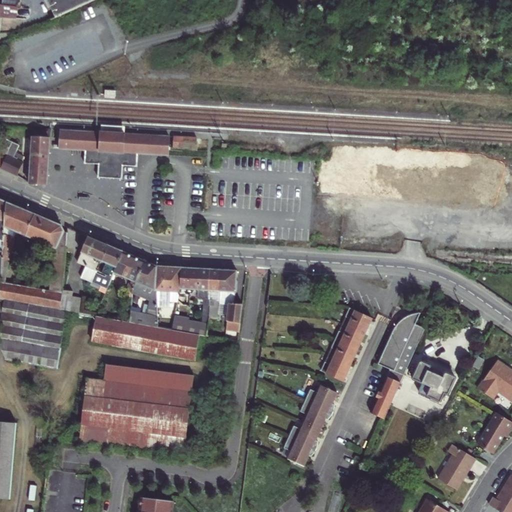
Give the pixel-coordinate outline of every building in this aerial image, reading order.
[(11,0),(6,0),(5,14),(22,15),(24,2),(11,0)] [(55,0),(63,16),(93,0),(55,0)] [(95,133),(61,132),(60,141),(60,151),(86,152),(85,164),(99,165),(99,178),(107,179),(121,180),(122,167),(137,167),(138,154),(169,156),(170,137),(118,134),(109,134),(95,133)] [(0,168),(18,176),(24,163),(13,159),(19,145),(3,138),(0,144),(0,168)] [(32,138),(29,184),(46,185),(50,139),(32,138)] [(348,187),(347,193),(394,196),(396,164),(401,164),(402,150),(347,146),(344,187),(348,187)] [(34,211),(7,200),(2,251),(0,271),(4,272),(15,228),(24,232),(34,211)] [(62,223),(34,211),(24,232),(53,245),(49,282),(63,285),(65,248),(67,230),(64,230),(62,223)] [(68,225),(67,230),(65,248),(74,249),(79,230),(68,225)] [(108,243),(87,234),(77,259),(86,263),(83,268),(88,270),(85,276),(90,278),(96,264),(98,265),(108,243)] [(122,249),(108,243),(98,265),(97,268),(107,273),(106,275),(110,277),(113,270),(122,249)] [(144,258),(122,249),(113,270),(130,277),(124,289),(130,291),(144,258)] [(155,263),(144,258),(130,291),(154,296),(154,289),(155,263)] [(180,265),(155,263),(154,289),(176,290),(177,285),(180,265)] [(187,265),(180,265),(177,285),(185,286),(187,265)] [(198,265),(187,265),(185,286),(186,286),(186,293),(195,294),(198,265)] [(208,266),(198,265),(195,294),(200,294),(199,306),(207,307),(208,266)] [(218,266),(208,266),(207,307),(207,312),(214,312),(216,291),(218,266)] [(218,266),(216,291),(236,292),(238,267),(218,266)] [(0,278),(0,296),(29,302),(61,308),(62,292),(0,278)] [(62,292),(61,308),(67,309),(81,311),(82,297),(72,296),(73,292),(62,291),(62,292)] [(54,369),(61,335),(34,329),(29,355),(19,353),(29,302),(0,296),(0,348),(3,358),(54,369)] [(168,299),(154,298),(155,310),(156,314),(157,325),(172,328),(173,316),(167,316),(168,299)] [(243,302),(230,300),(227,317),(241,319),(243,302)] [(61,308),(29,302),(19,353),(29,355),(34,329),(61,335),(67,309),(61,308)] [(374,316),(351,306),(346,315),(353,318),(346,334),(339,330),(336,338),(332,346),(339,349),(332,365),(326,362),(322,369),(345,380),(374,316)] [(129,320),(157,325),(156,314),(140,311),(139,316),(134,315),(133,317),(129,316),(129,320)] [(129,320),(95,314),(91,339),(194,357),(198,332),(172,328),(157,325),(129,320)] [(208,321),(173,314),(173,316),(172,328),(198,332),(206,334),(208,321)] [(409,315),(405,317),(401,319),(398,320),(396,322),(378,363),(391,368),(394,370),(390,377),(388,376),(371,412),(386,418),(427,326),(416,322),(420,314),(409,315)] [(353,318),(346,315),(339,330),(346,334),(353,318)] [(339,349),(332,346),(326,362),(332,365),(339,349)] [(436,364),(424,358),(416,377),(425,381),(434,385),(431,393),(444,399),(447,391),(451,393),(459,374),(449,369),(446,374),(434,368),(436,364)] [(509,370),(498,363),(479,391),(494,401),(499,394),(511,402),(511,374),(508,372),(509,370)] [(78,444),(135,450),(183,456),(192,378),(105,367),(103,383),(86,381),(78,444)] [(434,385),(425,381),(422,389),(431,393),(434,385)] [(340,391),(323,383),(319,391),(313,388),(308,399),(303,410),(309,413),(306,420),(302,428),(296,425),(291,435),(286,446),(293,449),(289,457),(307,465),(311,456),(308,455),(309,453),(315,455),(320,448),(322,440),(316,437),(318,435),(320,436),(323,428),(327,420),(325,419),(326,416),(331,418),(336,410),(338,403),(333,401),(335,397),(337,398),(340,391)] [(511,432),(511,424),(497,415),(477,447),(494,457),(505,438),(508,433),(511,434),(511,432)] [(17,424),(0,421),(0,500),(9,501),(17,424)] [(476,461),(453,447),(448,456),(452,458),(439,482),(457,493),(476,461)] [(511,511),(511,479),(499,503),(495,501),(491,509),(496,511),(511,511)] [(171,511),(173,500),(141,496),(139,511),(138,511),(137,511),(171,511)] [(445,511),(428,501),(421,511),(445,511)]
